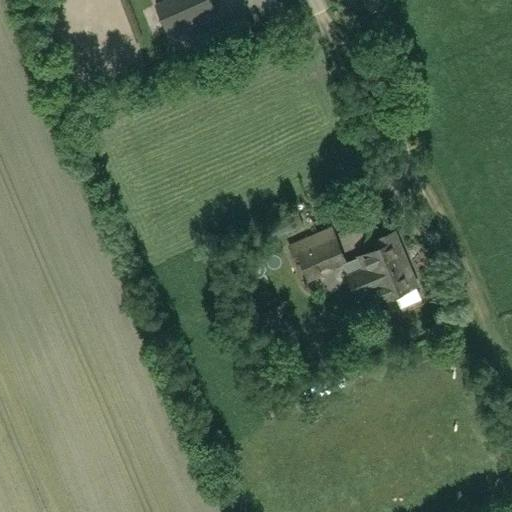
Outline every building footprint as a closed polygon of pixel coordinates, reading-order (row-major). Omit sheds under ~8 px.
[(209,0),(175,0),(184,20),(213,8),(209,0)] [(281,236),(305,225),(297,211),(274,221),(281,236)] [(293,255),(298,253),(308,277),(345,262),(330,228),(289,245),(293,255)] [(371,240),(375,249),(359,256),(364,268),(348,275),(358,296),(374,289),(383,312),(398,305),(393,294),(416,284),(393,231),(371,240)] [(276,308),(235,320),(242,340),(282,326),(276,308)]
